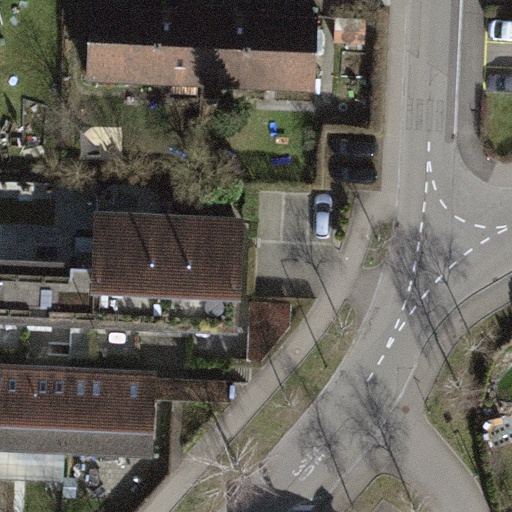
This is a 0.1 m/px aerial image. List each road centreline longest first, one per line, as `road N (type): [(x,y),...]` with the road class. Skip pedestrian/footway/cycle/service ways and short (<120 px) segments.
road 1 (residential): [(448,232),(431,134),(437,0)]
road 2 (residential): [(357,403),(448,232)]
road 3 (residential): [(357,403),(427,460),(460,511)]
road 4 (residential): [(266,511),(357,403)]
